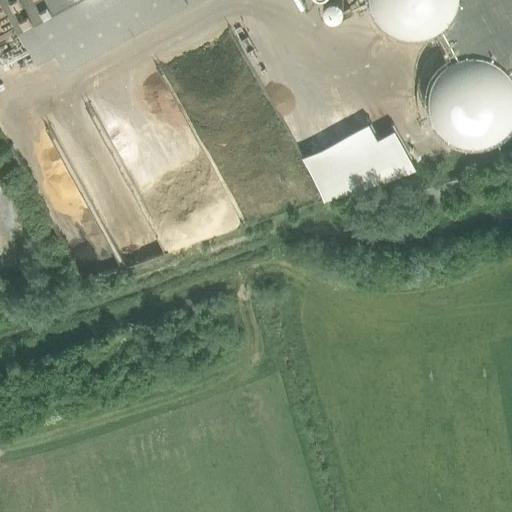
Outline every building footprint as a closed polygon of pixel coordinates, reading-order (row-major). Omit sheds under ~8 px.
[(5,0),(38,59),(56,49),(65,66),(185,0),(5,0)] [(421,23),(441,15),(453,0),(376,0),(382,9),(400,21),(421,23)] [(511,0),(470,0),(470,1),(469,5),(467,8),(465,12),(463,16),(461,19),(458,22),(455,25),(452,28),(449,31),(446,33),(442,35),(447,43),(451,41),(455,40),(459,39),(463,38),(467,37),(471,37),(476,37),(480,37),(484,37),(488,38),(492,40),(496,41),(500,43),(504,45),(508,47),(511,50),(511,0)] [(481,134),(501,126),(511,113),(511,67),(499,53),(479,46),(458,50),(441,62),(431,81),(432,102),(442,121),(460,132),(481,134)] [(318,199),(352,184),(332,139),(298,154),(318,199)] [(412,190),(417,206),(463,192),(458,176),(412,190)]
